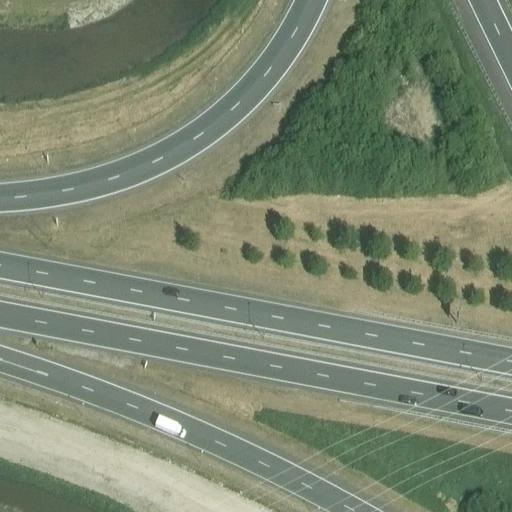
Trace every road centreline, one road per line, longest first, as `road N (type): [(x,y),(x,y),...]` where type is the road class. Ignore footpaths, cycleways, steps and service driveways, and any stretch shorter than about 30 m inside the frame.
road 1 (trunk): [(0,315),(511,412)]
road 2 (trunk): [(511,362),(0,266)]
road 3 (trunk): [(311,0),(267,73),(202,135),(110,180),(0,200)]
road 4 (trunk): [(0,360),(181,426),(354,511)]
